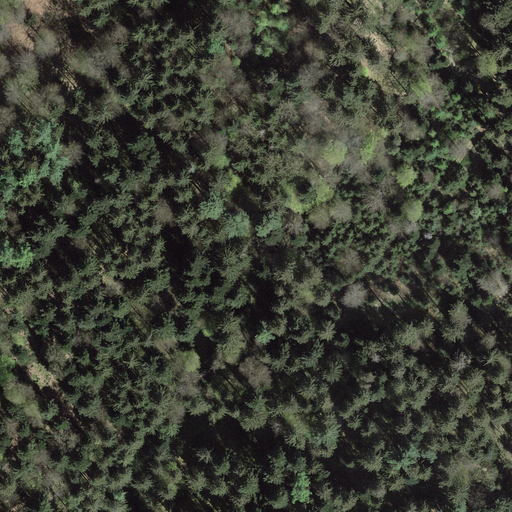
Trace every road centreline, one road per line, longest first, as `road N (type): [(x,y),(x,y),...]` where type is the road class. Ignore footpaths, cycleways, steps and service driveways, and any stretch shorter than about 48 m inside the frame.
road 1 (track): [(0,293),(370,0)]
road 2 (track): [(253,344),(347,283),(503,102)]
road 3 (track): [(253,344),(237,205),(241,101),(214,0)]
road 4 (track): [(253,344),(117,436),(40,511)]
road 5 (track): [(253,344),(297,511)]
